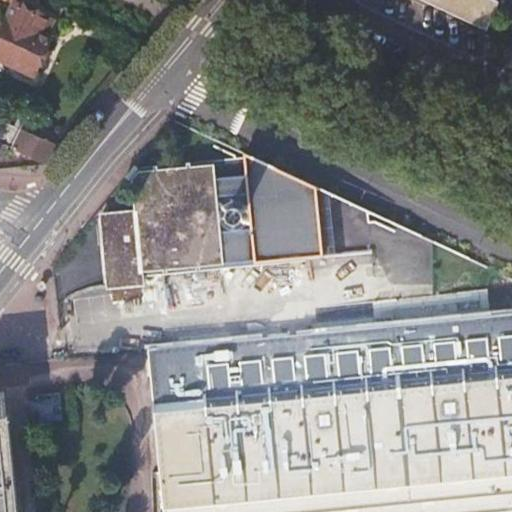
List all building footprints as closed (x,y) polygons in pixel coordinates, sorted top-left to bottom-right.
[(431,0),(486,26),(497,3),(490,0),(431,0)] [(51,18),(15,2),(0,33),(0,57),(35,73),(52,35),(45,32),(51,18)] [(47,163),(60,146),(0,118),(0,140),(3,142),(47,163)] [(332,187),(256,153),(144,168),(132,179),(136,213),(104,216),(110,288),(145,285),(144,276),(337,252),(332,187)] [(511,314),(151,350),(166,511),(482,511),(511,509),(511,314)] [(0,511),(17,511),(6,392),(0,392),(0,511)]
